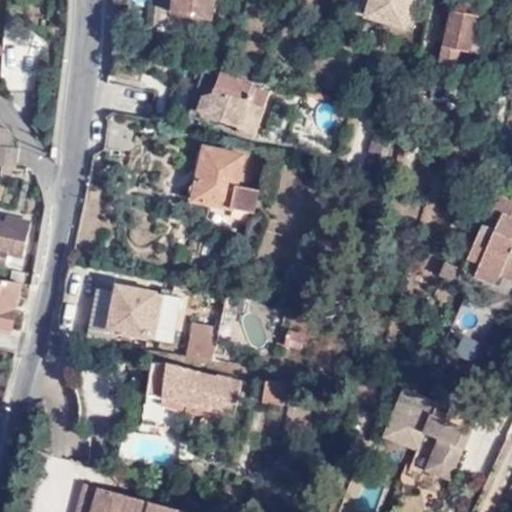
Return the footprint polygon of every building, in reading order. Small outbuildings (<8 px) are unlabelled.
[(210,20),(213,0),(173,0),(171,13),(210,20)] [(403,26),(409,0),(366,0),(362,17),(403,26)] [(466,51),(475,16),(450,10),(435,67),(455,71),(461,51),(466,51)] [(7,89),(32,89),(32,59),(7,59),(7,89)] [(213,70),(212,74),(207,91),(196,88),(190,112),(233,125),(241,99),(258,103),(262,89),(246,85),(247,80),(213,70)] [(207,91),(212,74),(194,71),(190,87),(196,88),(207,91)] [(248,137),(258,103),(241,99),(233,125),(231,133),(248,137)] [(119,168),(127,130),(103,124),(99,141),(96,140),(94,154),(95,154),(95,163),(119,168)] [(0,126),(0,165),(4,166),(3,173),(16,174),(19,148),(11,147),(13,136),(9,130),(8,129),(0,126)] [(248,210),(254,189),(232,183),(238,154),(198,145),(186,200),(228,209),(228,207),(248,210)] [(382,195),(388,176),(375,175),(371,192),(382,195)] [(482,223),(478,232),(487,237),(474,264),(477,266),(473,275),(496,285),(499,276),(511,280),(511,200),(500,194),(487,226),(482,223)] [(487,237),(478,232),(466,260),(474,264),(487,237)] [(0,264),(16,267),(19,253),(0,249),(0,264)] [(21,281),(25,282),(26,273),(14,270),(12,280),(21,281)] [(0,327),(12,330),(21,281),(15,281),(0,277),(0,327)] [(159,293),(120,285),(110,332),(150,339),(159,293)] [(211,327),(217,310),(204,306),(200,324),(211,327)] [(304,333),(290,329),(286,346),(300,350),(304,333)] [(219,374),(157,361),(149,395),(206,408),(201,434),(214,436),(219,410),(238,414),(245,384),(218,378),(219,374)] [(289,385),(268,380),(263,403),(284,408),(289,385)] [(406,388),(386,437),(419,451),(426,434),(441,440),(430,466),(454,476),(478,418),(406,388)] [(78,511),(187,511),(86,484),(78,511)]
